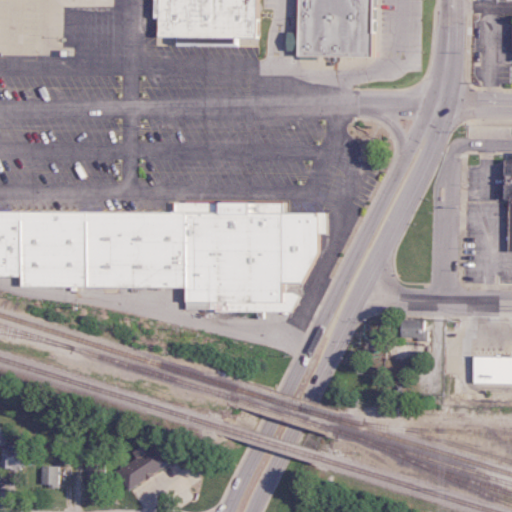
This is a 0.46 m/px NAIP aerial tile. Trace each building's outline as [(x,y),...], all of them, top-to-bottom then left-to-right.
[(262,0),(156,0),(156,18),(163,18),(163,36),(179,36),(179,42),(206,42),(207,39),(214,39),(214,38),(263,38),(262,0)] [(293,0),(293,60),(369,60),(369,0),(293,0)] [(0,211),(0,276),(24,276),(24,288),(189,286),(189,311),(298,310),(298,292),(288,293),(288,282),(321,282),(321,212),(288,212),(288,201),(226,202),(226,210),(219,211),(219,201),(177,202),(178,210),(0,211)] [(428,338),(428,319),(404,319),(404,338),(428,338)] [(511,382),(468,383),(467,358),(511,357),(511,382)] [(170,463),(157,443),(115,470),(127,490),(170,463)] [(25,469),(25,445),(4,446),(4,469),(25,469)] [(85,483),(102,484),(103,464),(86,463),(85,483)] [(42,486),(59,486),(59,465),(42,465),(42,486)]
